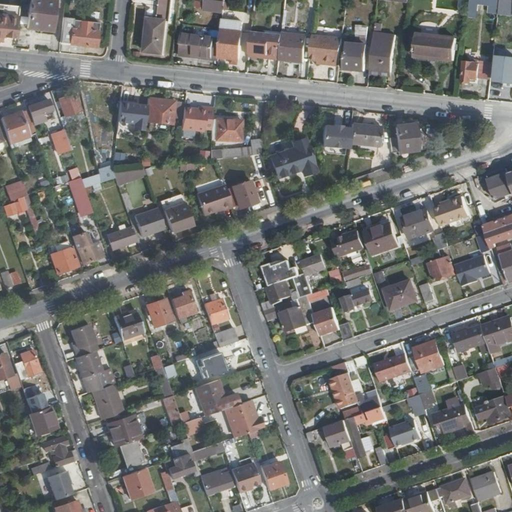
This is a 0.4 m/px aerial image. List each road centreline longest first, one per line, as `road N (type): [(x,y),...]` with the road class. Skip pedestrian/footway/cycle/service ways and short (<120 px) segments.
road 1 (tertiary): [(116,72),(511,115)]
road 2 (tertiary): [(227,243),(494,151),(511,134)]
road 3 (residential): [(273,377),(511,294)]
road 4 (residential): [(108,511),(39,309)]
road 5 (tertiary): [(39,309),(227,243)]
road 6 (residential): [(327,500),(511,436)]
road 7 (residential): [(227,243),(273,377)]
road 8 (residential): [(273,377),(316,493)]
